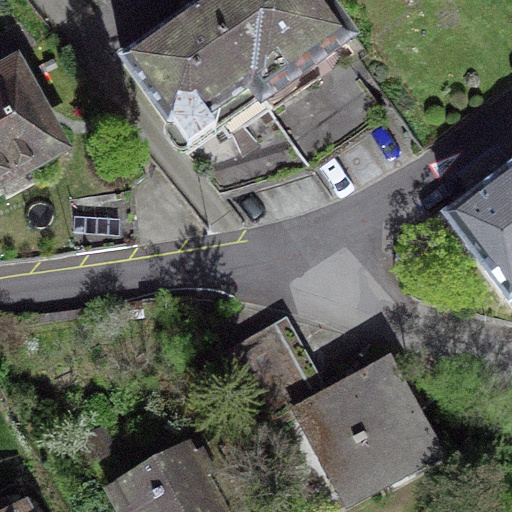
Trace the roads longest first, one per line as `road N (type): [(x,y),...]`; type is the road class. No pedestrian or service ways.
road 1 (residential): [(511,117),(357,222),(256,262)]
road 2 (residential): [(256,262),(411,323),(511,349)]
road 3 (residential): [(0,296),(256,262)]
